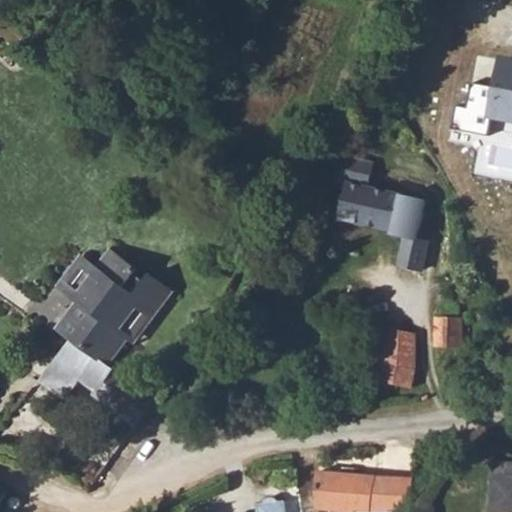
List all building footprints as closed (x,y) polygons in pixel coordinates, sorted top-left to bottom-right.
[(511,63),(493,60),(483,123),(511,127),(511,63)] [(394,247),(412,250),(411,209),(398,206),(400,194),(346,182),(337,219),(397,232),(394,247)] [(93,395),(135,426),(153,400),(154,398),(105,362),(131,326),(138,330),(169,290),(148,274),(143,281),(134,275),(136,271),(110,252),(97,269),(84,260),(69,279),(89,294),(67,323),(78,332),(36,381),(63,401),(80,377),(97,390),(93,395)] [(434,316),(434,346),(462,347),(463,317),(434,316)] [(375,380),(412,387),(416,369),(414,333),(384,327),(375,380)] [(356,509),(384,511),(405,511),(412,479),(315,472),(316,507),(355,511),(356,509)] [(511,511),(511,477),(489,476),(486,511),(511,511)] [(0,511),(1,511),(11,484),(0,479),(0,511)]
